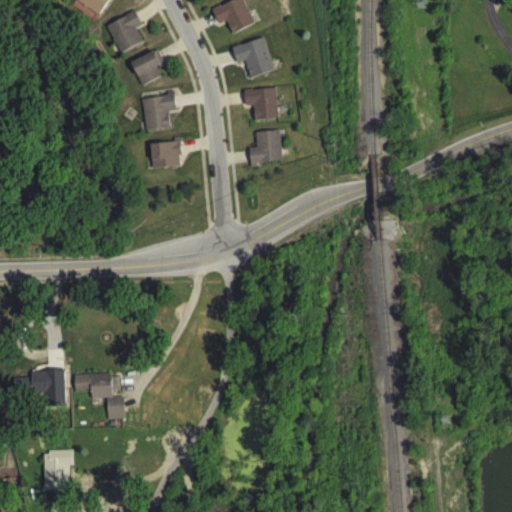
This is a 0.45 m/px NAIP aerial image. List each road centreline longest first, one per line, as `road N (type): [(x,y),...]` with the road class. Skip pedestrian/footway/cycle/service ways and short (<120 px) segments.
road 1 (residential): [(162,507),(164,478),(228,371),(232,249)]
road 2 (residential): [(226,251),(209,83),(170,0)]
road 3 (residential): [(511,132),(402,181),(348,193)]
road 4 (residential): [(144,270),(0,275)]
